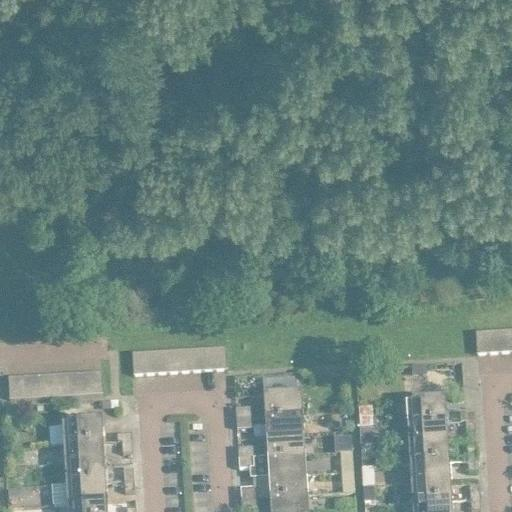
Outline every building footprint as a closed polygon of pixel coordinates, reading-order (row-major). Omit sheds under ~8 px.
[(511,330),(502,331),(503,353),(511,352),(511,330)] [(502,331),(490,332),(492,354),(503,353),(502,331)] [(492,354),(490,332),(478,332),(480,355),(492,354)] [(217,348),(205,349),(207,371),(218,371),(217,348)] [(229,348),(217,348),(218,371),(230,370),(229,348)] [(205,349),(194,350),(195,372),(207,371),(205,349)] [(194,350),(182,351),(183,373),(195,372),(194,350)] [(170,351),(159,352),(160,374),(172,374),(170,351)] [(182,351),(170,351),(172,374),(183,373),(182,351)] [(159,352),(147,353),(149,375),(160,374),(159,352)] [(149,375),(147,353),(135,353),(137,376),(149,375)] [(430,365),(415,366),(416,375),(430,375),(430,365)] [(105,372),(93,373),(94,395),(106,394),(105,372)] [(81,373),(70,374),(71,396),(83,396),(81,373)] [(93,373),(81,373),(83,396),(94,395),(93,373)] [(70,374),(58,375),(59,397),(71,396),(70,374)] [(46,375),(35,376),(36,398),(48,398),(46,375)] [(58,375),(46,375),(48,398),(59,397),(58,375)] [(35,376),(23,377),(24,399),(36,398),(35,376)] [(24,399),(23,377),(11,377),(13,400),(24,399)] [(298,377),(267,379),(268,396),(299,395),(298,377)] [(267,398),(268,417),(306,415),(304,396),(306,396),(306,394),(299,395),(268,396),(266,396),(266,398),(267,398)] [(410,406),(411,425),(449,423),(448,402),(409,404),(409,406),(410,406)] [(239,409),(239,419),(256,418),(255,408),(239,409)] [(105,413),(84,415),(84,424),(105,423),(105,413)] [(464,422),(469,422),(478,421),(478,413),(463,414),(464,422)] [(268,417),(270,437),(307,435),(306,415),(268,417)] [(256,418),(239,419),(240,430),(257,429),(256,418)] [(469,422),(469,434),(479,433),(478,421),(469,422)] [(67,427),(68,446),(106,444),(105,423),(84,424),(66,426),(66,427),(67,427)] [(411,425),(412,445),(450,442),(449,423),(411,425)] [(375,428),(363,429),(364,445),(376,444),(375,428)] [(121,443),(125,443),(135,442),(135,434),(120,435),(121,443)] [(270,437),(271,457),(308,455),(307,435),(270,437)] [(355,437),(338,438),(339,454),(344,453),(348,453),(356,453),(355,437)] [(125,443),(126,455),(136,454),(135,442),(125,443)] [(412,445),(413,464),(452,462),(450,442),(412,445)] [(68,446),(69,466),(107,463),(106,444),(68,446)] [(241,449),(242,459),(258,458),(258,448),(241,449)] [(470,449),(471,461),(481,460),(480,448),(470,449)] [(381,450),(364,451),(365,467),(377,466),(382,466),(381,450)] [(271,457),(272,477),(309,475),(308,455),(271,457)] [(258,458),(242,459),(243,469),(259,468),(258,458)] [(481,460),(471,461),(472,473),(481,472),(481,460)] [(413,464),(415,484),(453,481),(452,462),(413,464)] [(69,466),(70,485),(108,483),(107,463),(69,466)] [(377,466),(365,467),(367,487),(377,486),(377,466)] [(127,470),(128,482),(138,481),(137,469),(127,470)] [(272,477),(273,497),(311,495),(309,475),(272,477)] [(138,481),(128,482),(129,494),(138,493),(138,481)] [(415,484),(416,503),(454,501),(453,481),(415,484)] [(70,485),(71,505),(110,503),(108,483),(70,485)] [(473,488),(473,500),(483,499),(482,487),(473,488)] [(244,489),(244,499),(261,498),(260,488),(244,489)] [(378,488),(367,489),(367,502),(378,501),(378,488)] [(24,490),(11,491),(12,499),(25,498),(24,490)] [(273,497),(274,511),(311,511),(311,495),(273,497)] [(261,498),(244,499),(245,509),(262,508),(261,498)] [(359,499),(338,499),(338,511),(359,511),(359,499)] [(483,499),(473,500),(474,511),(484,511),(483,499)] [(416,503),(416,511),(454,511),(454,501),(416,503)] [(71,505),(71,511),(110,511),(110,503),(71,505)]
